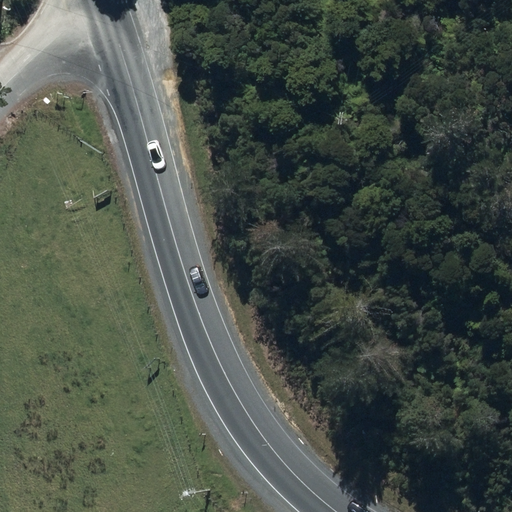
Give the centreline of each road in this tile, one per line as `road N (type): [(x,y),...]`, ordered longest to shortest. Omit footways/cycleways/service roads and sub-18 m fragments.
road 1 (secondary): [(333,511),(260,442),(220,375),(109,14)]
road 2 (unclassified): [(0,93),(74,26),(109,14)]
